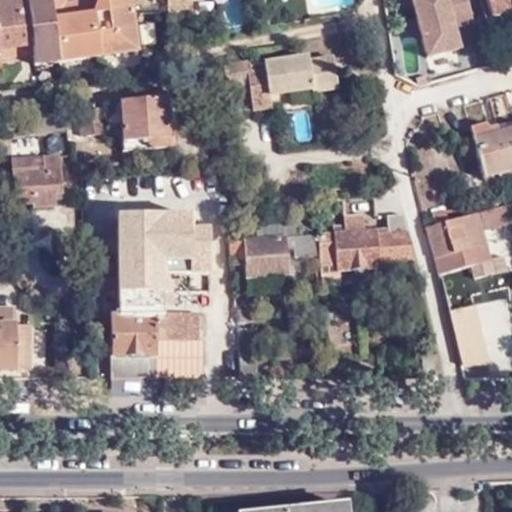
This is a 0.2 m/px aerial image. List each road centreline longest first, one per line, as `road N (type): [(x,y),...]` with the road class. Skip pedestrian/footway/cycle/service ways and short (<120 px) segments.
road 1 (primary): [(0,479),(511,465)]
road 2 (primary): [(458,420),(0,424)]
road 3 (residential): [(458,420),(371,0)]
road 4 (unknown): [(89,423),(79,310),(36,266),(30,223)]
road 5 (unknown): [(218,422),(219,220)]
road 6 (unknown): [(389,99),(511,71)]
